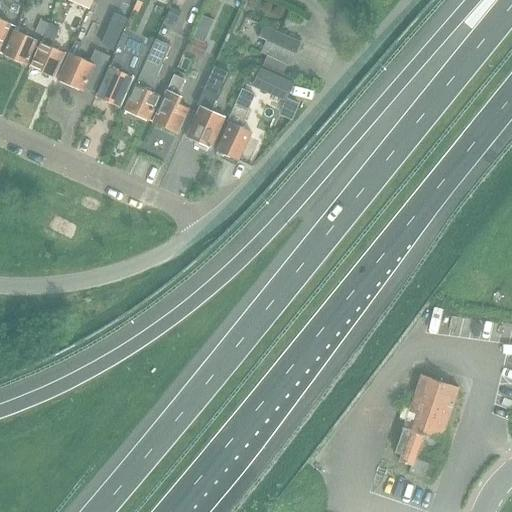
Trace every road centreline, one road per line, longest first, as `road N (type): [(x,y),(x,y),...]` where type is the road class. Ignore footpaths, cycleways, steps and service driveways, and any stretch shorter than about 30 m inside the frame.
road 1 (motorway): [(511,9),(101,511)]
road 2 (motorway): [(473,0),(220,284),(102,369),(0,412)]
road 3 (motorway): [(173,511),(511,99)]
road 4 (residential): [(204,224),(263,169),(409,0)]
road 5 (residential): [(204,224),(0,131)]
road 6 (residential): [(0,284),(90,278),(152,257),(204,224)]
